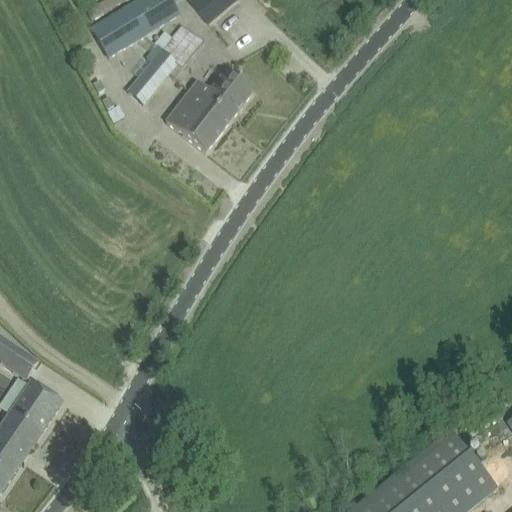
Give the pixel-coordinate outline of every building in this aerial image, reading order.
[(179,17),(172,6),(182,0),(135,0),(89,28),(108,59),(179,17)] [(192,0),(189,3),(208,26),(239,0),(192,0)] [(126,91),(143,107),(176,66),(181,70),(202,44),(181,26),(126,91)] [(166,124),(189,143),(205,155),(252,95),(225,74),(209,94),(197,84),(166,124)] [(99,81),(92,85),(97,94),(104,90),(99,81)] [(107,98),(100,102),(105,111),(113,107),(107,98)] [(0,365),(26,382),(38,365),(0,339),(0,365)] [(31,384),(0,429),(0,433),(30,453),(62,405),(31,384)] [(0,496),(30,453),(0,433),(0,496)] [(452,437),(360,511),(472,511),(497,492),(452,437)]
